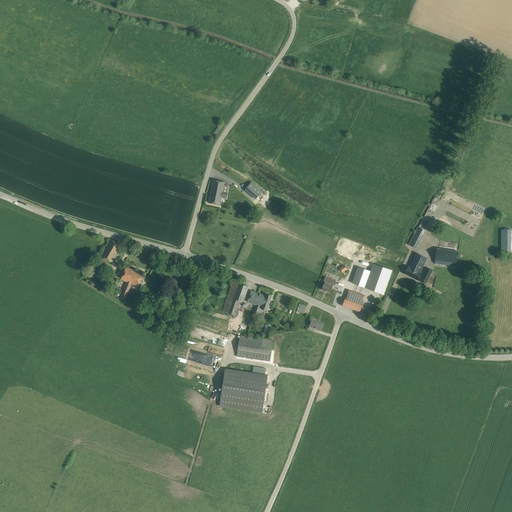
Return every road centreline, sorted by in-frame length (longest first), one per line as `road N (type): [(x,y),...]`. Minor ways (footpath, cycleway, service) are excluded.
road 1 (unclassified): [(184,254),(214,151),(291,35),(291,15),(275,0)]
road 2 (track): [(275,63),(511,126)]
road 3 (unclassified): [(265,511),(340,314)]
road 4 (track): [(279,57),(86,0)]
road 5 (unclassified): [(184,254),(57,219),(0,194)]
road 6 (unclassified): [(511,355),(425,347),(340,314)]
road 7 (unclassified): [(340,314),(184,254)]
road 8 (track): [(441,200),(499,61)]
